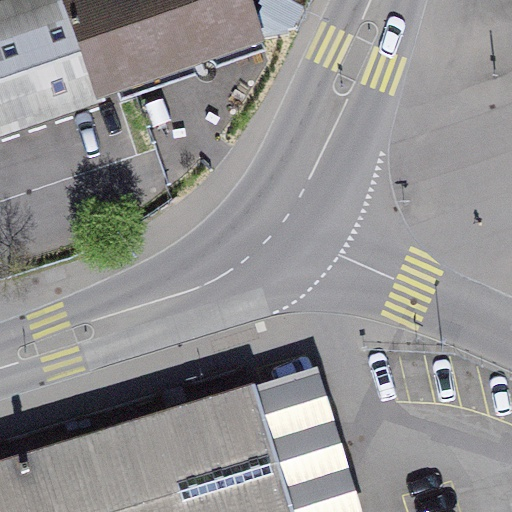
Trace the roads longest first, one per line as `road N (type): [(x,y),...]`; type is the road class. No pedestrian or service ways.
road 1 (tertiary): [(0,359),(186,294),(278,226)]
road 2 (residential): [(278,226),(511,331)]
road 3 (tertiary): [(278,226),(300,194),(379,0)]
